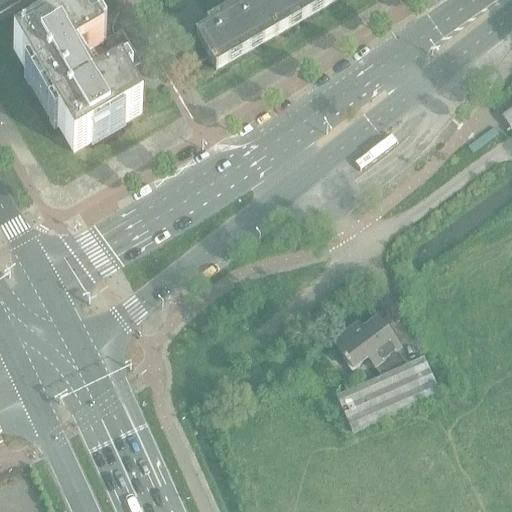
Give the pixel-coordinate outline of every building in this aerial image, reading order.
[(275,37),(337,2),(335,0),(262,0),(256,4),(275,37)] [(216,72),(275,37),(256,4),(244,11),(241,6),(206,26),(209,31),(195,39),(196,40),(208,60),(211,65),(210,65),(213,70),(215,73),(216,72)] [(140,115),(122,83),(123,82),(121,79),(125,77),(122,72),(131,67),(117,44),(109,49),(106,44),(101,46),(100,43),(99,44),(81,12),(14,51),(74,154),(140,115)] [(208,60),(196,40),(181,49),(192,69),(208,60)] [(504,139),(498,130),(472,149),(478,157),(504,139)] [(338,344),(334,347),(353,373),(368,361),(382,381),(337,400),(351,434),(439,396),(424,363),(407,370),(396,356),(400,353),(378,322),(363,334),(359,329),(359,328),(338,344)]
